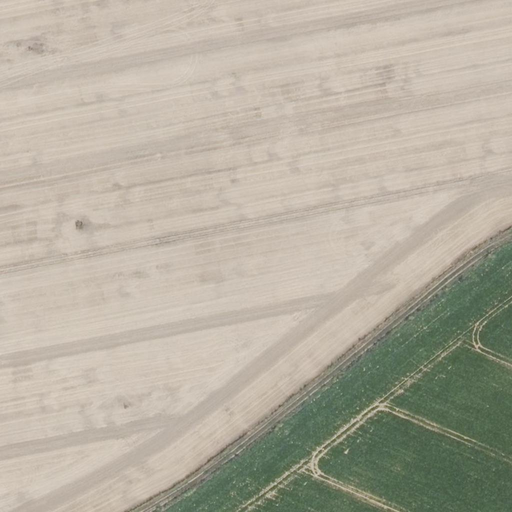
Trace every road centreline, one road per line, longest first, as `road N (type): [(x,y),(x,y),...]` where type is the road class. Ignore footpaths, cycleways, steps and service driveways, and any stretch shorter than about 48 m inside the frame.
road 1 (track): [(12,0),(144,511)]
road 2 (track): [(155,511),(511,229)]
